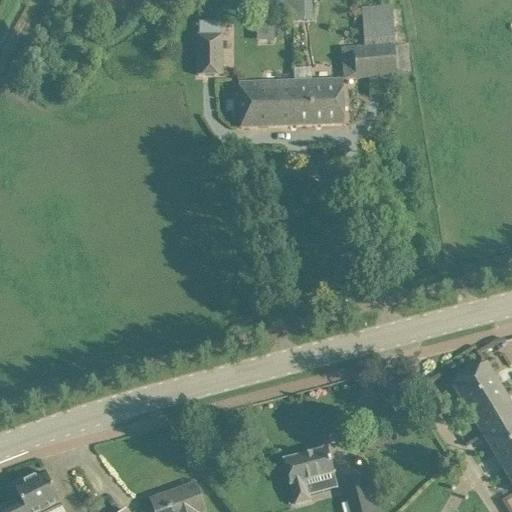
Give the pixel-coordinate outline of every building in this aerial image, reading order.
[(289,17),(306,17),(305,0),(288,0),(289,13),(289,17)] [(355,80),(397,77),(392,7),(361,9),(364,48),(353,49),(355,80)] [(222,76),(222,36),(198,36),(198,76),(222,76)] [(343,81),(295,82),(296,127),(344,125),(343,81)] [(240,129),(296,127),(295,82),(239,84),(240,129)] [(451,385),(480,433),(511,484),(511,405),(506,397),(486,364),(451,385)] [(236,457),(231,445),(222,449),(227,461),(236,457)] [(305,482),(334,475),(327,450),(284,461),(295,505),(310,501),(309,496),(305,482)] [(45,473),(31,480),(30,477),(17,483),(18,486),(14,488),(21,502),(15,505),(14,503),(0,509),(0,511),(42,511),(60,504),(45,473)] [(362,480),(344,485),(344,486),(348,502),(350,511),(380,511),(371,478),(362,480)] [(151,501),(155,511),(204,511),(195,486),(151,501)]
